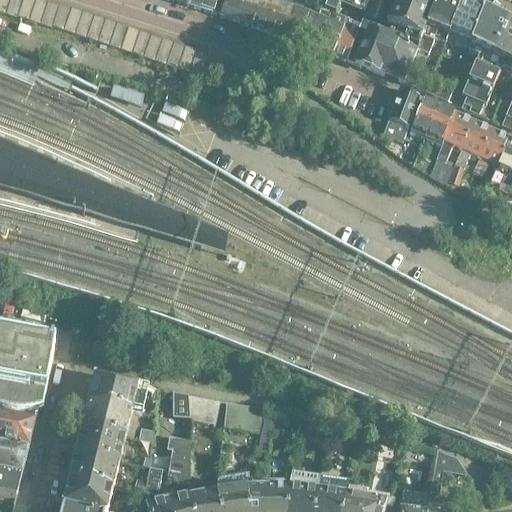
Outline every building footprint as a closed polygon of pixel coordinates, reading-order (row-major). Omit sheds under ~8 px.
[(11,0),(0,0),(0,15),(5,17),(11,0)] [(11,0),(7,15),(19,19),(24,0),(11,0)] [(24,0),(19,19),(31,23),(38,0),(37,0),(24,0)] [(31,23),(42,26),(50,4),(38,0),(31,23)] [(188,0),(186,7),(200,11),(202,0),(188,0)] [(202,0),(200,11),(214,15),(218,0),(202,0)] [(218,0),(214,15),(220,18),(220,17),(225,0),(218,0)] [(225,0),(220,17),(220,18),(236,24),(244,0),(225,0)] [(244,0),(236,24),(251,29),(261,0),(244,0)] [(261,0),(251,29),(266,35),(276,5),(270,3),(270,0),(261,0)] [(276,5),(266,35),(282,40),(294,0),(286,0),(284,8),(276,5)] [(294,0),(282,40),(298,46),(299,45),(308,17),(298,14),(303,0),(294,0)] [(327,0),(324,10),(335,15),(341,0),(327,0)] [(341,0),(336,16),(349,21),(354,7),(365,11),(368,6),(370,0),(341,0)] [(385,26),(396,0),(370,0),(363,17),(385,26)] [(396,0),(385,26),(392,28),(389,34),(419,47),(426,30),(438,0),(396,0)] [(462,0),(438,0),(426,30),(419,47),(417,52),(428,56),(434,41),(445,45),(447,39),(463,0),(462,0)] [(447,39),(445,45),(443,50),(446,52),(451,42),(454,44),(453,46),(468,52),(470,48),(471,44),(485,10),(463,0),(447,39)] [(42,26),(54,30),(61,8),(50,4),(42,26)] [(312,6),(308,17),(299,45),(316,51),(326,24),(330,14),(312,6)] [(54,30),(66,34),(73,11),(62,7),(61,8),(54,30)] [(471,44),(470,48),(468,52),(467,55),(477,60),(462,98),(466,100),(463,107),(471,110),(507,20),(485,10),(471,44)] [(66,34),(77,38),(84,15),(73,11),(66,34)] [(326,24),(316,51),(332,57),(342,30),(341,29),(345,20),(330,14),(326,24)] [(77,38),(88,41),(96,18),(84,15),(77,38)] [(88,41),(100,45),(107,22),(96,18),(88,41)] [(342,30),(332,57),(346,62),(346,60),(348,61),(357,35),(360,26),(345,20),(341,29),(342,30)] [(511,23),(507,20),(471,110),(471,112),(478,115),(486,108),(501,71),(510,76),(511,71),(511,23)] [(100,45),(111,49),(118,26),(107,22),(100,45)] [(111,49),(122,52),(130,30),(118,26),(111,49)] [(122,52),(134,56),(141,33),(130,30),(122,52)] [(367,31),(354,63),(356,64),(355,66),(379,76),(379,75),(404,84),(405,81),(408,74),(417,53),(394,43),(395,42),(367,31)] [(144,59),(152,37),(141,33),(134,56),(144,59)] [(156,63),(163,41),(152,37),(144,59),(144,60),(156,63)] [(167,67),(175,44),(163,41),(156,63),(167,67)] [(179,71),(186,48),(175,44),(167,67),(179,71)] [(190,74),(198,52),(186,48),(179,71),(190,74)] [(202,78),(209,55),(198,52),(190,74),(202,78)] [(511,71),(510,76),(511,76),(511,102),(502,128),(511,132),(511,71)] [(405,81),(404,84),(415,89),(419,78),(408,74),(405,81)] [(450,96),(429,87),(425,95),(447,105),(450,96)] [(179,107),(132,91),(124,114),(171,130),(179,107)] [(384,134),(384,135),(402,144),(407,130),(419,99),(400,91),(389,123),(384,134)] [(420,100),(419,101),(403,144),(407,145),(411,136),(425,143),(438,109),(420,100)] [(456,116),(438,109),(425,143),(423,147),(429,150),(434,138),(444,142),(455,118),(456,116)] [(444,145),(435,163),(434,166),(452,173),(455,167),(446,163),(453,149),(461,152),(473,122),(456,115),(456,116),(455,118),(444,145)] [(462,153),(455,167),(454,170),(463,173),(470,157),(479,161),(492,131),(473,122),(461,152),(462,153)] [(492,131),(479,161),(480,161),(472,176),(482,180),(488,168),(487,167),(488,165),(497,169),(510,139),(492,131)] [(511,139),(510,139),(497,169),(489,187),(499,191),(502,184),(510,188),(511,183),(511,139)] [(0,190),(224,259),(228,238),(0,142),(0,190)] [(462,174),(454,170),(446,186),(455,190),(462,174)] [(4,304),(2,317),(11,318),(13,306),(4,304)] [(0,412),(4,414),(14,416),(26,416),(37,414),(42,413),(54,352),(0,341),(0,412)] [(94,381),(88,408),(132,414),(137,415),(141,415),(146,396),(147,396),(147,392),(94,381)] [(175,402),(173,401),(173,420),(189,421),(188,399),(176,397),(175,402)] [(214,404),(188,399),(189,421),(189,422),(215,427),(219,404),(214,404)] [(260,435),(263,414),(263,413),(227,407),(224,429),(260,435)] [(88,408),(81,433),(125,440),(127,432),(132,433),(137,415),(132,414),(88,408)] [(272,435),(276,417),(266,415),(261,433),(272,435)] [(0,416),(0,447),(28,452),(35,423),(0,416)] [(304,442),(307,427),(301,426),(299,441),(304,442)] [(138,441),(149,444),(151,434),(139,432),(138,441)] [(81,433),(75,457),(119,464),(125,440),(81,433)] [(189,444),(167,440),(165,453),(170,454),(166,484),(189,488),(189,444)] [(0,475),(21,479),(28,452),(0,447),(0,475)] [(456,461),(437,454),(430,496),(438,497),(442,474),(467,479),(456,461)] [(75,457),(69,482),(113,490),(119,464),(75,457)] [(290,492),(287,511),(315,511),(319,500),(320,494),(322,484),(300,481),(303,468),(293,466),(288,490),(290,491),(290,492)] [(148,473),(144,497),(157,499),(161,474),(148,473)] [(0,498),(16,501),(21,479),(0,475),(0,498)] [(217,488),(218,495),(219,511),(247,511),(248,494),(248,491),(251,478),(218,483),(217,488)] [(348,498),(343,511),(386,511),(388,506),(387,506),(395,482),(387,479),(381,496),(349,491),(346,498),(348,498)] [(69,482),(62,508),(79,511),(107,511),(113,490),(69,482)] [(190,488),(190,500),(192,511),(219,511),(218,495),(217,488),(217,487),(218,483),(217,483),(203,485),(203,484),(202,483),(201,482),(199,482),(197,482),(195,484),(194,485),(194,487),(190,488)] [(248,494),(247,511),(287,511),(290,492),(290,491),(288,490),(286,490),(286,482),(268,483),(268,491),(248,491),(248,494)] [(145,496),(146,485),(136,483),(133,493),(145,496)] [(319,500),(315,511),(343,511),(348,498),(346,498),(349,488),(322,484),(320,494),(319,500)] [(145,510),(145,511),(192,511),(190,500),(189,494),(169,500),(170,504),(145,510)]
